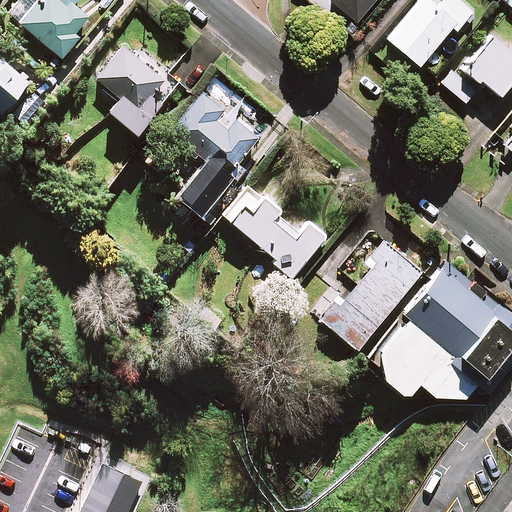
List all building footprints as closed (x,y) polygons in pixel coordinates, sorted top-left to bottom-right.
[(22,25),(64,60),(82,38),(77,35),(90,19),(76,7),(81,0),(37,0),(41,3),(22,25)] [(327,0),(354,22),(372,0),(327,0)] [(470,13),(455,0),(440,0),(434,7),(425,0),(417,0),(384,39),(416,67),(450,28),(454,31),(470,13)] [(511,50),(509,53),(489,36),(462,68),(495,96),(511,75),(511,50)] [(178,88),(124,47),(98,80),(123,99),(112,114),(141,136),(178,88)] [(32,84),(0,56),(0,112),(4,116),(32,84)] [(474,90),(451,70),(440,83),(462,103),(474,90)] [(226,111),(202,94),(171,135),(208,163),(185,192),(209,211),(234,178),(231,176),(260,138),(233,118),(225,128),(217,122),(226,111)] [(310,223),(305,229),(265,195),(263,199),(249,187),(224,215),(277,260),(274,263),(292,278),(327,237),(310,223)] [(423,273),(386,242),(372,259),(377,264),(343,306),(338,302),(322,321),(359,351),(423,273)] [(487,310),(493,303),(446,262),(438,270),(487,310)] [(480,397),(511,358),(511,312),(496,299),(493,303),(487,310),(438,270),(434,267),(396,313),(403,319),(446,355),(439,362),(468,387),(480,397)] [(446,355),(403,319),(373,355),(375,379),(396,396),(405,396),(412,386),(426,397),(460,397),(468,387),(439,362),(446,355)] [(128,511),(143,482),(98,462),(74,511),(128,511)]
